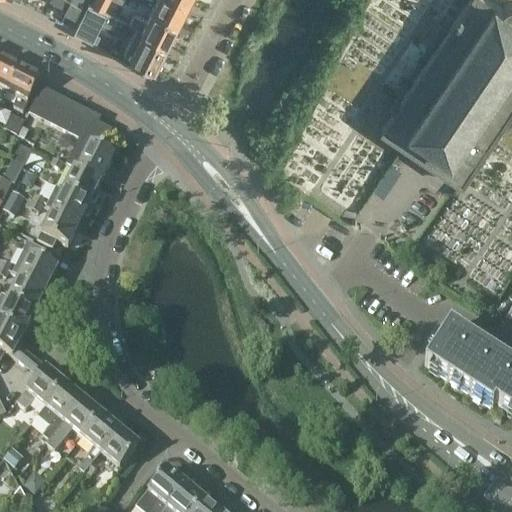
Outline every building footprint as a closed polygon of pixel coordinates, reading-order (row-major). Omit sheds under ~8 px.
[(49,0),(49,1),(65,9),(69,1),(70,2),(71,1),(69,0),(49,0)] [(190,0),(189,0),(155,0),(152,8),(179,22),(190,0)] [(511,4),(505,4),(503,5),(498,8),(485,0),(468,0),(380,130),(403,146),(460,185),(504,120),(509,124),(511,119),(511,110),(511,108),(511,4)] [(63,13),(65,14),(74,19),(80,7),(70,2),(69,1),(65,9),(63,13)] [(92,42),(107,12),(91,4),(88,3),(73,32),(92,42)] [(116,16),(168,43),(179,22),(152,8),(146,20),(134,14),(133,16),(119,9),(116,16)] [(168,43),(116,16),(112,23),(125,30),(125,36),(135,41),(127,56),(154,69),(168,43)] [(0,59),(0,89),(8,93),(21,68),(1,58),(0,59)] [(27,103),(40,77),(21,68),(8,93),(27,103)] [(69,167),(74,170),(103,184),(117,157),(104,151),(113,132),(99,125),(102,120),(44,91),(31,116),(82,141),(69,167)] [(16,138),(24,124),(11,117),(4,132),(16,138)] [(20,148),(12,162),(11,164),(22,170),(30,153),(20,148)] [(60,172),(63,166),(49,159),(46,166),(60,172)] [(13,187),(22,170),(11,164),(3,181),(13,187)] [(74,170),(64,191),(93,206),(94,203),(98,204),(102,197),(98,194),(103,184),(74,170)] [(0,202),(2,203),(10,187),(3,183),(1,189),(0,188),(0,202)] [(95,211),(91,208),(93,206),(64,191),(63,193),(56,189),(45,211),(52,214),(53,213),(82,227),(87,218),(91,218),(95,211)] [(25,201),(23,200),(13,195),(3,213),(15,219),(25,201)] [(31,195),(28,201),(42,208),(44,203),(33,197),(33,196),(31,195)] [(24,209),(27,210),(38,215),(42,208),(28,201),(24,209)] [(53,213),(52,214),(42,235),(38,243),(53,251),(57,243),(71,249),(82,227),(53,213)] [(60,272),(49,267),(54,258),(30,246),(14,277),(49,294),(60,272)] [(0,269),(8,274),(9,274),(11,268),(0,263),(1,262),(0,261),(0,269)] [(15,290),(9,302),(38,316),(49,294),(14,277),(9,274),(8,274),(0,269),(0,278),(5,281),(3,284),(15,290)] [(0,301),(0,323),(27,338),(38,316),(9,302),(2,298),(0,301)] [(27,338),(0,323),(0,354),(15,362),(30,374),(38,364),(21,350),(27,338)] [(511,421),(511,377),(457,341),(460,337),(449,330),(423,370),(491,414),(494,410),(511,421)] [(36,401),(46,410),(66,387),(47,371),(27,394),(18,405),(27,413),(36,401)] [(66,387),(46,410),(38,420),(51,430),(42,441),(47,445),(84,402),(66,387)] [(72,432),(83,441),(102,418),(101,416),(102,413),(96,407),(93,410),(84,402),(47,445),(45,447),(53,454),(72,432)] [(0,421),(8,417),(2,404),(0,405),(0,421)] [(83,441),(95,451),(77,472),(84,478),(94,466),(93,466),(101,456),(102,456),(121,433),(102,418),(83,441)] [(139,449),(137,447),(139,443),(133,438),(129,440),(121,433),(102,456),(120,472),(139,449)] [(94,466),(84,478),(88,482),(98,470),(94,466)] [(167,511),(187,488),(166,471),(136,507),(141,511),(167,511)] [(187,488),(167,511),(199,511),(206,504),(187,488)] [(21,511),(27,505),(19,491),(10,502),(21,511)]
